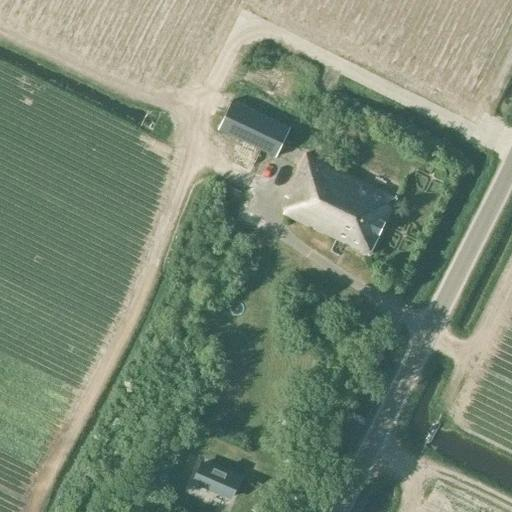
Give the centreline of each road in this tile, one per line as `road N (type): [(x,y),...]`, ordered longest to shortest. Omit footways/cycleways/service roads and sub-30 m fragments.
road 1 (track): [(209,89),(140,294),(32,511)]
road 2 (unclassified): [(338,511),(511,168)]
road 3 (track): [(511,151),(259,28),(235,38),(209,89)]
road 4 (track): [(209,89),(195,102),(150,99),(0,28)]
road 5 (track): [(511,448),(457,419),(460,356),(428,333)]
